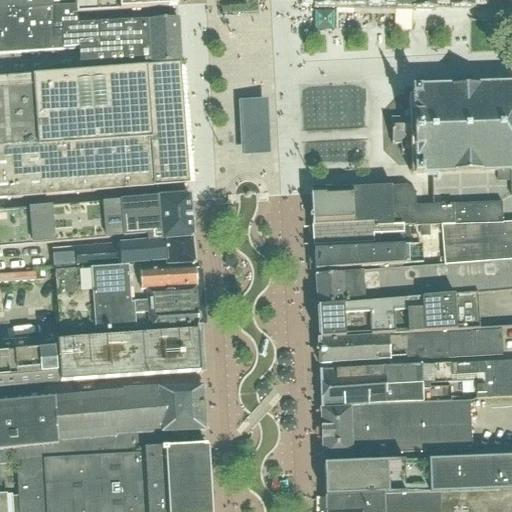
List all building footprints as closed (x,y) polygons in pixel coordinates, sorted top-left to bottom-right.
[(77,9),(76,0),(0,0),(0,14),(77,10),(77,9)] [(177,0),(76,0),(77,9),(77,10),(77,16),(178,10),(177,0)] [(511,0),(299,0),(300,6),(301,6),(313,6),(313,8),(313,10),(335,10),(336,9),(335,9),(335,7),(366,7),(365,8),(381,9),(381,8),(412,8),(412,11),(411,11),(411,12),(434,12),(434,11),(434,9),(511,11),(511,0)] [(79,50),(80,73),(123,70),(124,69),(180,64),(178,20),(81,25),(80,26),(77,26),(77,16),(77,10),(0,14),(0,56),(20,54),(24,58),(28,54),(48,52),(51,56),(55,52),(79,50)] [(154,188),(187,186),(186,138),(184,138),(183,100),(183,84),(182,84),(181,66),(123,70),(80,73),(0,78),(0,201),(61,197),(61,195),(73,194),(74,195),(97,193),(97,194),(110,193),(110,192),(141,189),(140,188),(154,187),(154,188)] [(511,85),(412,88),(412,107),(400,108),(401,119),(390,119),(391,146),(401,145),(402,156),(414,156),(414,175),(497,173),(511,172),(511,85)] [(511,172),(497,173),(498,182),(510,182),(510,197),(511,197),(511,172)] [(441,226),(503,224),(502,204),(417,208),(416,195),(407,187),(329,192),(329,191),(328,190),(310,191),(312,228),(376,224),(377,229),(414,227),(441,226)] [(0,249),(147,237),(147,243),(191,240),(192,240),(189,197),(0,212),(0,249)] [(511,241),(511,223),(503,224),(441,226),(443,245),(511,241)] [(378,239),(414,237),(414,227),(377,229),(376,224),(312,228),(313,248),(317,248),(317,247),(378,244),(378,239)] [(165,268),(194,265),(191,240),(147,243),(51,252),(53,269),(80,268),(81,269),(99,268),(100,270),(165,264),(165,268)] [(511,241),(443,245),(444,267),(448,267),(448,266),(511,262),(511,241)] [(432,254),(441,254),(441,244),(431,244),(432,254)] [(420,265),(419,246),(314,251),(315,272),(420,265)] [(444,267),(420,269),(315,277),(317,307),(450,297),(450,296),(511,290),(511,262),(448,266),(448,267),(444,267)] [(148,331),(198,328),(194,270),(140,274),(140,267),(55,273),(59,335),(106,332),(106,334),(110,334),(110,333),(148,331)] [(0,284),(36,283),(45,282),(44,269),(31,269),(31,274),(0,276),(0,284)] [(317,308),(318,340),(481,331),(478,295),(317,308)] [(439,334),(318,341),(319,366),(390,362),(390,359),(406,358),(406,363),(503,357),(501,331),(439,335),(439,334)] [(201,374),(198,332),(57,343),(60,384),(201,374)] [(54,340),(0,344),(0,389),(58,384),(54,340)] [(476,401),(511,399),(511,362),(450,365),(450,366),(421,367),(422,386),(429,385),(429,381),(475,379),(476,401)] [(347,390),(421,386),(421,367),(320,373),(320,394),(347,392),(347,390)] [(372,406),(450,404),(450,390),(426,390),(426,386),(421,386),(347,390),(347,392),(320,394),(321,411),(372,409),(372,406)] [(117,437),(198,433),(206,432),(203,388),(123,392),(123,393),(0,404),(0,494),(1,494),(0,486),(0,452),(58,446),(58,443),(116,438),(117,437)] [(321,411),(323,459),(359,456),(472,452),(470,403),(450,404),(372,406),(372,409),(321,411)] [(145,450),(173,449),(172,439),(199,437),(198,433),(117,437),(116,438),(58,443),(58,446),(0,452),(0,486),(1,494),(0,494),(0,511),(19,511),(18,491),(11,492),(11,484),(18,484),(17,464),(18,464),(44,463),(44,461),(97,458),(97,455),(145,450)] [(17,464),(18,484),(11,484),(11,492),(18,491),(19,511),(210,511),(206,447),(173,449),(145,450),(97,455),(97,458),(44,461),(44,463),(18,464),(17,464)] [(511,458),(323,468),(325,500),(438,495),(511,492),(511,458)] [(511,511),(511,492),(438,495),(438,511),(511,511)] [(438,511),(438,495),(325,500),(324,500),(325,511),(438,511)]
